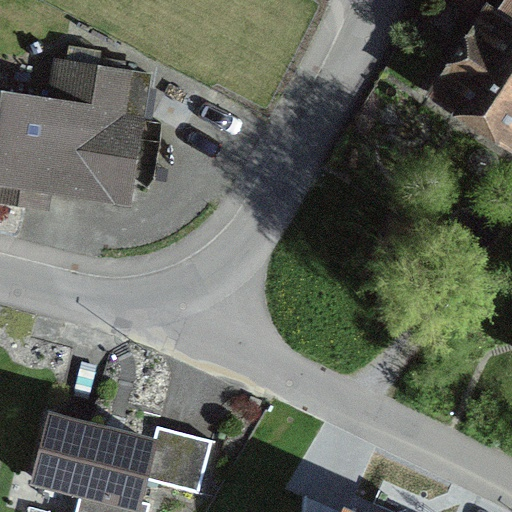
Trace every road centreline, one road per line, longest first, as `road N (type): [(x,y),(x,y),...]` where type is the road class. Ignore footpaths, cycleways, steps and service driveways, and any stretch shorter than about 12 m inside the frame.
road 1 (residential): [(196,288),(216,320),(261,361),(511,486)]
road 2 (residential): [(196,288),(254,231),(348,70),(379,0)]
road 3 (residential): [(0,278),(111,304),(196,288)]
